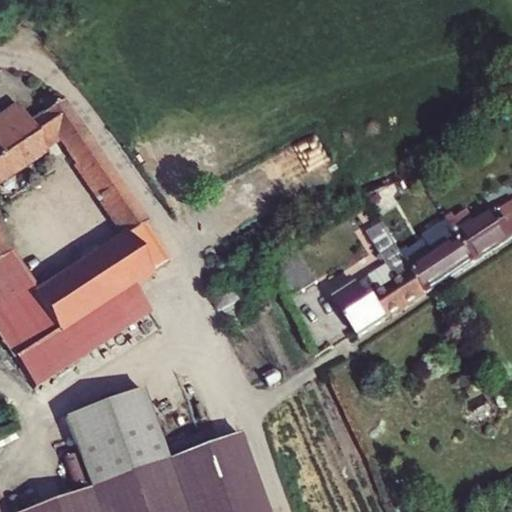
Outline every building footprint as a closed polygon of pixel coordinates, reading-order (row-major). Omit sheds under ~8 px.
[(0,355),(9,369),(90,317),(158,273),(139,235),(142,233),(64,114),(50,107),(35,117),(41,126),(38,128),(49,146),(119,248),(7,320),(0,308),(0,264),(1,264),(0,262),(0,184),(38,160),(35,155),(23,137),(16,142),(9,131),(0,136),(0,355)] [(38,128),(23,137),(35,155),(49,146),(38,128)] [(358,213),(370,231),(417,201),(406,186),(379,199),(358,213)] [(511,211),(452,251),(467,272),(511,242),(511,211)] [(402,276),(379,243),(363,253),(396,303),(372,318),(363,304),(334,324),(350,348),(421,302),(402,276)] [(467,272),(452,251),(443,257),(439,252),(425,261),(429,266),(416,275),(412,270),(402,276),(421,302),(467,272)] [(90,317),(9,369),(23,392),(104,339),(90,317)] [(275,373),(263,379),(267,388),(280,382),(275,373)] [(65,418),(91,492),(166,465),(140,392),(65,418)] [(261,511),(236,441),(166,465),(91,492),(33,511),(261,511)]
